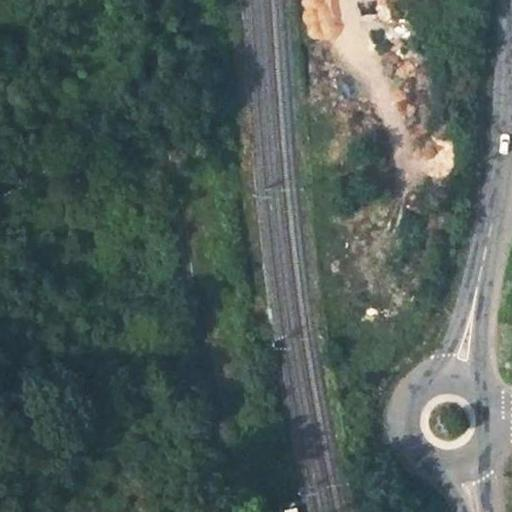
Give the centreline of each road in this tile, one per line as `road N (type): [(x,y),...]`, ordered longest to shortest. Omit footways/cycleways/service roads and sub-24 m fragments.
road 1 (unclassified): [(504,0),(501,158),(456,376)]
road 2 (track): [(221,511),(215,420),(169,151)]
road 3 (unclassified): [(456,376),(414,390),(400,432),(414,459),(457,472)]
